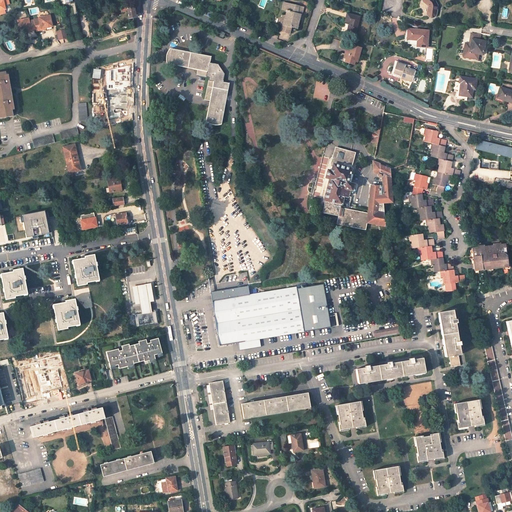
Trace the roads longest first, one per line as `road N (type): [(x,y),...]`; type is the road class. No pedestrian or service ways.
road 1 (primary): [(146,0),(141,135),(204,510)]
road 2 (unclassified): [(163,0),(429,115),(511,134)]
road 3 (unknown): [(232,49),(196,36),(174,42),(161,82),(190,104)]
